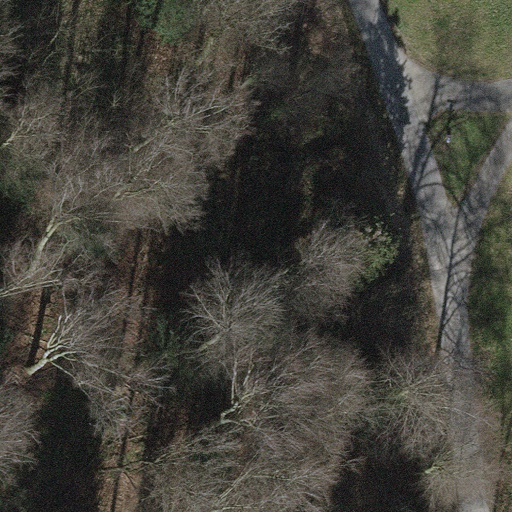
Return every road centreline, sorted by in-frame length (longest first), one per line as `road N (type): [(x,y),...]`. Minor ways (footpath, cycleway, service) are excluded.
road 1 (track): [(365,0),(447,252),(469,511)]
road 2 (track): [(511,138),(447,252)]
